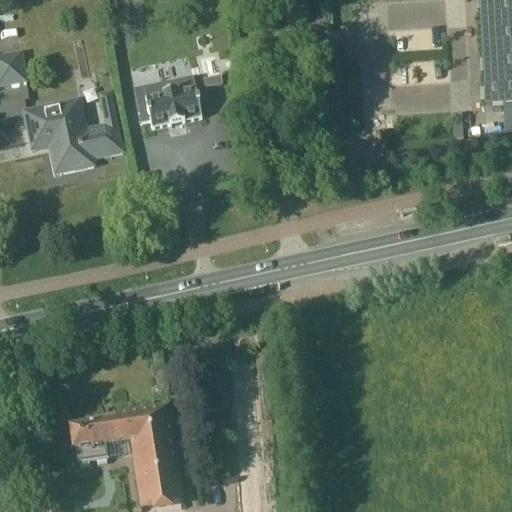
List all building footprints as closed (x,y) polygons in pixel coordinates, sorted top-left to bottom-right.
[(511,0),(478,0),(479,8),(482,59),(483,72),(483,83),(484,96),(484,103),(511,101),(511,0)] [(22,57),(0,60),(0,91),(28,88),(22,57)] [(90,77),(74,81),(79,100),(94,97),(90,77)] [(221,80),(205,83),(206,90),(222,87),(221,80)] [(144,128),(150,127),(151,135),(202,124),(193,81),(136,93),(144,128)] [(80,103),(24,115),(32,153),(50,149),(55,176),(94,168),(92,161),(123,154),(111,95),(99,98),(105,128),(86,132),(80,103)] [(105,448),(130,444),(141,510),(183,504),(168,407),(115,416),(116,423),(69,430),(73,453),(76,452),(79,467),(107,463),(105,448)]
